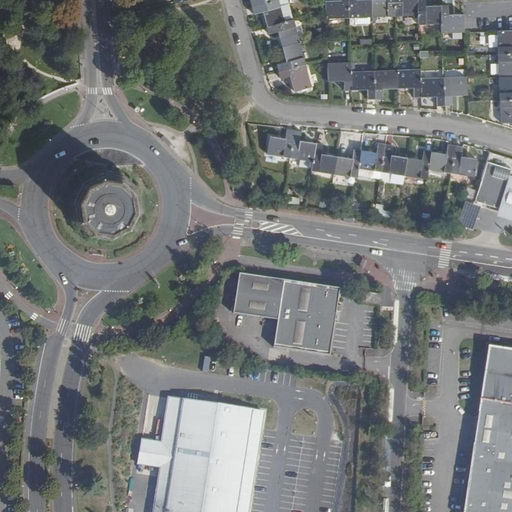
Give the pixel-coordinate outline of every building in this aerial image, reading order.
[(283,18),(277,0),(276,0),(251,7),(253,14),(262,12),(266,27),(284,22),(283,18)] [(325,19),(348,18),(347,0),(340,0),(340,1),(324,1),(324,11),(325,19)] [(371,17),(370,0),(347,0),(348,18),(371,17)] [(394,16),(393,0),(370,0),(371,17),(394,16)] [(417,15),(416,0),(393,0),(394,16),(417,15)] [(440,24),(439,6),(425,6),(424,0),(416,0),(417,15),(418,25),(440,24)] [(464,33),(463,14),(448,15),(447,6),(439,6),(440,24),(441,34),(452,33),(452,39),(461,39),(461,33),(464,33)] [(281,47),(299,42),(292,20),(284,22),(266,27),(268,34),(277,32),(281,47)] [(511,30),(496,31),(497,54),(511,53),(511,30)] [(278,71),(305,64),(299,42),(281,47),(285,61),(276,64),(278,71)] [(511,53),(497,54),(498,77),(511,76),(511,53)] [(350,72),(350,63),(327,64),(327,81),(343,81),(343,90),(351,90),(350,72)] [(311,86),(305,64),(278,71),(280,78),(289,76),(293,91),(311,86)] [(420,78),(419,69),(396,70),(397,88),(413,88),(413,97),(420,97),(420,78)] [(397,88),(396,70),(373,71),(374,99),(382,98),(381,89),(397,88)] [(374,99),(373,71),(350,72),(351,90),(366,89),(367,99),(374,99)] [(511,76),(498,77),(499,101),(511,99),(511,76)] [(466,77),(443,78),(444,106),(452,105),(451,96),(467,95),(466,79),(466,77)] [(444,106),(443,78),(420,78),(420,97),(436,96),(436,106),(444,106)] [(511,99),(499,101),(500,123),(511,122),(511,99)] [(289,158),(293,130),(286,129),(285,139),(269,137),(266,154),(289,158)] [(301,132),(293,130),(289,158),(299,159),(312,161),(315,144),(300,141),(301,132)] [(322,145),(315,144),(312,161),(311,169),(311,171),(334,174),(336,157),(321,154),(322,145)] [(375,153),(360,151),(356,176),(367,178),(368,171),(381,173),(385,145),(377,144),(375,153)] [(392,146),(385,145),(381,173),(379,181),(389,182),(389,184),(402,186),(404,176),(406,158),(391,156),(392,146)] [(446,154),(430,152),(427,170),(451,173),(455,146),(447,145),(446,154)] [(462,147),(455,146),(451,173),(473,177),(476,159),(461,157),(462,147)] [(352,159),(336,157),(334,174),(356,178),(356,176),(360,151),(353,150),(352,159)] [(422,161),(406,158),(404,176),(426,179),(427,170),(430,152),(423,151),(422,161)] [(312,161),(299,159),(299,167),(311,169),(312,161)] [(511,169),(511,168),(487,160),(478,188),(476,192),(475,198),(501,206),(509,178),(511,169)] [(140,208),(139,197),(136,189),(131,181),(124,176),(117,172),(109,169),(100,169),(91,171),(84,175),(77,180),(72,187),(69,195),(67,206),(69,217),(74,227),(82,234),(92,239),(103,241),(114,240),(124,235),(132,228),(137,218),(140,208)] [(511,178),(509,178),(501,206),(497,217),(508,220),(511,221),(511,178)] [(443,181),(430,179),(429,189),(441,191),(443,181)] [(466,189),(463,196),(474,199),(475,198),(476,192),(466,189)] [(463,202),(458,226),(474,229),(479,205),(463,202)] [(340,288),(240,272),(233,312),(278,319),(274,346),(330,355),(340,288)] [(382,294),(363,291),(362,302),(380,305),(382,294)] [(511,511),(511,349),(489,346),(479,415),(474,444),(470,474),(469,482),(466,499),(466,503),(464,511),(511,511)] [(250,511),(266,408),(167,394),(160,439),(141,436),(138,462),(157,465),(150,511),(250,511)] [(474,444),(479,415),(468,413),(464,443),(474,444)] [(427,511),(428,502),(420,502),(419,511),(427,511)]
